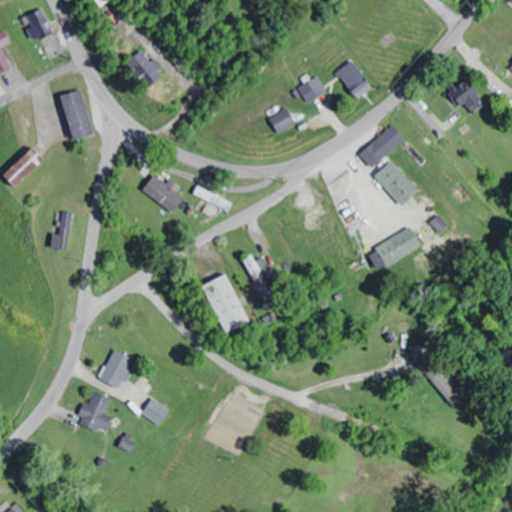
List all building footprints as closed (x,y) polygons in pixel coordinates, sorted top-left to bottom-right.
[(38,39),(53,32),(42,8),(26,15),(38,39)] [(0,47),(9,42),(3,31),(0,32),(0,72),(9,68),(0,50),(0,47)] [(156,68),(138,50),(125,63),(142,81),(156,68)] [(334,72),(357,99),(372,87),(350,59),(334,72)] [(325,94),(317,77),(298,86),(306,103),(325,94)] [(486,102),(465,78),(450,91),(471,115),(486,102)] [(60,95),(73,139),(93,134),(80,89),(60,95)] [(294,124),(286,108),(269,117),(277,133),(294,124)] [(359,155),(372,168),(404,138),(391,124),(359,155)] [(1,174),(13,187),(44,159),(32,146),(1,174)] [(374,178),(402,206),(418,190),(390,162),(374,178)] [(173,212),(184,196),(151,175),(141,191),(173,212)] [(232,201),(195,186),(192,195),(228,210),(232,201)] [(52,248),(64,250),(71,212),(60,210),(52,248)] [(385,266),(420,247),(409,227),(374,246),(385,266)] [(422,265),(435,283),(458,265),(445,248),(422,265)] [(262,299),(272,293),(260,270),(266,267),(261,259),(254,263),(250,255),(241,259),(262,299)] [(224,334),(249,323),(225,274),(201,286),(224,334)] [(118,392),(134,360),(113,349),(97,382),(118,392)] [(112,400),(91,389),(75,422),(96,432),(112,400)] [(143,414),(159,424),(168,409),(152,399),(143,414)]
